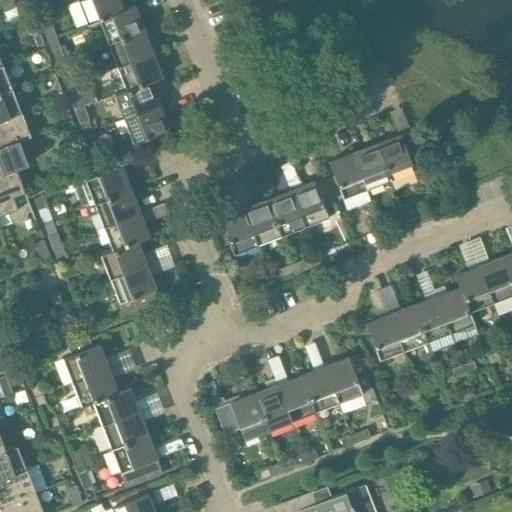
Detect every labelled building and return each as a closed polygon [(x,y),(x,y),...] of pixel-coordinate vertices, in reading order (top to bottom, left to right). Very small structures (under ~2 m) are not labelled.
[(8,0),(1,3),(4,10),(15,6),(12,0),(8,0)] [(120,0),(77,0),(87,24),(136,5),(136,4),(124,8),(120,0)] [(99,20),(108,44),(145,29),(136,5),(87,24),(87,25),(99,20)] [(43,28),(48,39),(57,36),(53,24),(43,28)] [(117,67),(154,53),(145,29),(108,44),(117,67)] [(57,36),(48,39),(52,50),(61,46),(57,36)] [(163,76),(154,53),(117,67),(126,90),(163,76)] [(0,93),(12,88),(3,64),(0,65),(0,93)] [(61,75),(66,87),(75,83),(71,72),(61,75)] [(114,94),(123,119),(161,104),(152,81),(164,77),(163,76),(126,90),(114,94)] [(75,83),(66,87),(70,98),(79,94),(75,83)] [(0,120),(21,112),(12,88),(0,93),(0,120)] [(170,129),(161,104),(123,119),(133,143),(170,129)] [(0,120),(0,148),(31,136),(21,112),(0,120)] [(80,123),(84,134),(93,131),(89,119),(80,123)] [(58,135),(75,128),(72,120),(55,127),(58,135)] [(93,131),(84,134),(88,145),(98,141),(93,131)] [(377,143),(391,180),(415,170),(401,134),(377,143)] [(8,186),(21,181),(16,169),(29,164),(20,141),(31,137),(31,136),(0,148),(0,176),(3,175),(8,186)] [(367,189),(391,180),(377,143),(352,152),(367,189)] [(367,189),(352,152),(328,161),(333,174),(324,177),(333,202),(343,198),(347,210),(371,200),(367,189)] [(82,208),(85,207),(131,189),(121,165),(72,183),(82,208)] [(0,215),(9,212),(12,220),(17,224),(22,224),(26,220),(26,218),(26,214),(33,211),(21,181),(8,186),(3,175),(0,176),(0,215)] [(332,227),(329,218),(324,205),(333,202),(324,177),(290,190),(305,227),(308,236),(332,227)] [(98,214),(103,227),(140,213),(131,189),(85,207),(89,217),(98,214)] [(290,190),(267,199),(281,236),(305,227),(290,190)] [(34,199),(38,209),(43,223),(52,220),(47,206),(43,195),(34,199)] [(281,236),(267,199),(244,208),(258,245),(281,236)] [(233,254),(258,245),(244,208),(219,217),(233,254)] [(419,215),(422,224),(434,220),(430,210),(419,215)] [(100,254),(100,255),(149,237),(140,213),(103,227),(112,249),(100,254)] [(400,232),(409,229),(404,216),(395,220),(400,232)] [(386,238),(397,234),(394,225),(382,229),(386,238)] [(386,238),(382,229),(371,233),(375,242),(386,238)] [(48,235),(52,247),(61,243),(57,232),(48,235)] [(100,255),(109,279),(146,264),(138,242),(149,237),(100,255)] [(41,260),(50,257),(43,239),(35,243),(41,260)] [(350,243),(353,250),(362,247),(359,239),(350,243)] [(52,247),(55,255),(56,257),(65,254),(61,243),(52,247)] [(326,251),(315,255),(319,264),(330,260),(326,251)] [(511,252),(503,256),(511,280),(511,252)] [(304,259),(307,268),(319,264),(315,255),(304,259)] [(511,280),(503,256),(479,265),(493,303),(511,295),(511,280)] [(75,264),(63,269),(66,277),(78,273),(75,264)] [(127,315),(132,313),(156,303),(151,291),(156,289),(146,264),(109,279),(119,303),(122,302),(127,315)] [(493,303),(479,265),(456,275),(474,323),(475,323),(471,311),(493,303)] [(278,269),(268,273),(272,282),(282,278),(278,269)] [(257,278),(260,286),(272,282),(268,273),(257,278)] [(478,333),(474,323),(456,275),(455,275),(459,287),(436,296),(454,342),(478,333)] [(454,342),(436,296),(413,305),(427,341),(431,351),(454,342)] [(404,350),(427,341),(413,305),(390,313),(404,350)] [(96,323),(91,310),(80,314),(85,327),(96,323)] [(404,350),(390,313),(365,323),(379,360),(404,350)] [(62,358),(71,383),(108,368),(98,344),(62,358)] [(486,355),(489,364),(501,360),(497,351),(486,355)] [(349,356),(325,366),(339,403),(361,394),(364,404),(376,399),(368,378),(360,357),(350,360),(349,356)] [(466,373),(477,369),(473,360),(462,365),(466,373)] [(466,373),(462,365),(452,369),(455,377),(466,373)] [(339,403),(325,366),(301,375),(315,412),(339,403)] [(117,391),(108,368),(71,383),(80,406),(129,388),(129,387),(117,391)] [(0,388),(3,397),(13,393),(5,375),(0,376),(0,388)] [(292,421),(315,412),(301,375),(278,384),(292,421)] [(420,391),(430,387),(427,378),(416,382),(420,391)] [(420,391),(416,382),(404,387),(408,396),(420,391)] [(38,383),(29,386),(33,397),(42,394),(38,383)] [(292,421),(278,384),(254,393),(268,430),(292,421)] [(102,425),(138,411),(129,388),(80,406),(81,407),(93,403),(102,425)] [(472,389),(457,394),(461,403),(475,398),(472,389)] [(268,430),(254,393),(242,398),(240,392),(227,397),(229,403),(214,409),(224,435),(239,429),(243,440),(268,430)] [(42,394),(33,397),(38,408),(46,405),(42,394)] [(102,425),(111,449),(148,435),(138,411),(102,425)] [(64,413),(55,416),(59,428),(68,425),(64,413)] [(0,425),(0,452),(18,446),(9,422),(0,425)] [(366,428),(351,434),(355,443),(370,438),(366,428)] [(340,439),(343,448),(355,443),(351,434),(340,439)] [(162,473),(148,435),(111,449),(126,487),(162,473)] [(18,446),(0,452),(0,479),(27,469),(18,446)] [(314,448),(304,453),(307,462),(318,458),(314,448)] [(78,449),(69,452),(74,464),(82,461),(78,449)] [(293,457),(296,466),(307,462),(304,453),(293,457)] [(86,471),(82,461),(74,464),(78,474),(86,471)] [(0,506),(36,493),(48,488),(39,464),(27,469),(0,479),(0,506)] [(256,471),(259,480),(270,476),(267,467),(256,471)] [(471,486),(475,497),(491,491),(487,480),(471,486)] [(328,486),(293,499),(294,500),(312,493),(316,503),(297,510),(298,511),(375,511),(364,484),(332,497),(328,486)] [(66,489),(73,507),(82,503),(75,485),(66,489)] [(0,506),(0,511),(43,511),(36,493),(0,506)] [(111,508),(112,511),(154,511),(147,493),(111,508)]
